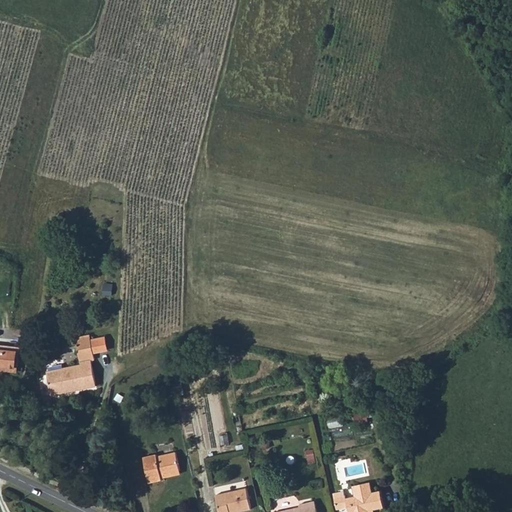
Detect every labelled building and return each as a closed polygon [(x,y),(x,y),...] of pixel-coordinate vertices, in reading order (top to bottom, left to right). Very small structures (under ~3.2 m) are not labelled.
[(82,365),(49,372),(53,396),(97,387),(92,361),(96,360),(92,340),(78,343),(82,365)] [(0,369),(18,371),(19,348),(0,346),(0,369)] [(159,459),(158,457),(145,459),(152,485),(164,482),(164,480),(163,477),(182,473),(177,454),(159,459)] [(355,490),(358,501),(348,503),(350,511),(383,511),(384,511),(382,503),(381,496),(375,497),(372,486),(355,490)] [(245,511),(251,511),(248,490),(216,494),(218,511),(245,511)] [(337,502),(338,511),(346,511),(350,511),(348,503),(347,500),(337,502)]
